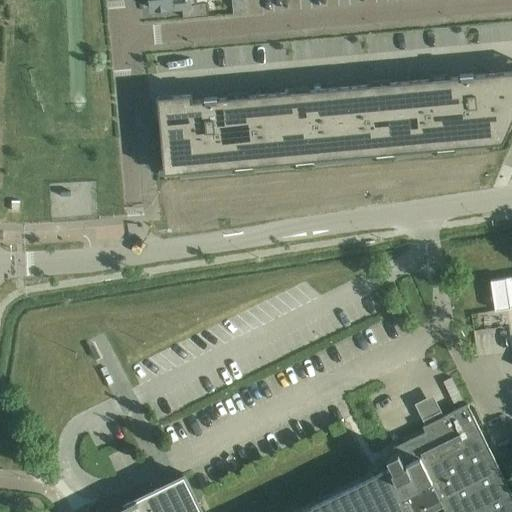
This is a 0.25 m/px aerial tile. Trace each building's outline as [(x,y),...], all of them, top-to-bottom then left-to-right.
[(197,0),(149,0),(151,9),(181,6),(182,17),(207,15),(206,2),(198,3),(197,0)] [(172,110),(157,111),(162,158),(176,156),(177,172),(235,166),(234,161),(251,160),(252,165),(295,161),(295,156),(312,155),(312,159),(376,153),(375,148),(392,147),(392,152),(436,148),(436,143),(453,141),(453,146),(491,143),(490,133),(506,132),(511,117),(511,70),(471,74),(471,73),(459,75),(446,77),(447,82),(430,83),(430,78),(408,80),(386,82),(386,87),(370,89),(369,84),(346,86),(306,89),(306,94),(289,96),(289,91),(245,95),(245,100),(229,101),(228,96),(216,98),(216,97),(203,98),(203,99),(192,100),(191,93),(170,95),(172,110)] [(511,276),(488,280),(493,311),(511,307),(511,276)] [(425,406),(442,399),(434,380),(417,388),(425,406)] [(425,511),(440,505),(443,511),(511,511),(511,498),(466,404),(421,426),(424,431),(392,447),(395,453),(385,458),(391,470),(389,467),(299,511),(200,511),(182,474),(125,503),(126,506),(129,511),(425,511)]
